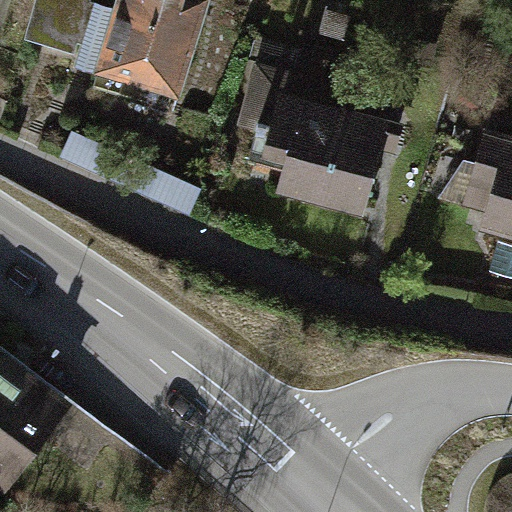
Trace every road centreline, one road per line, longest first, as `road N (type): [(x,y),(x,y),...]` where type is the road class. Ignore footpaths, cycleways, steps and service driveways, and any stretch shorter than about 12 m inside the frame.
road 1 (residential): [(511,329),(296,284),(0,151)]
road 2 (secondary): [(320,489),(137,334),(0,237)]
road 3 (residential): [(320,489),(416,405),(449,392),(511,391)]
